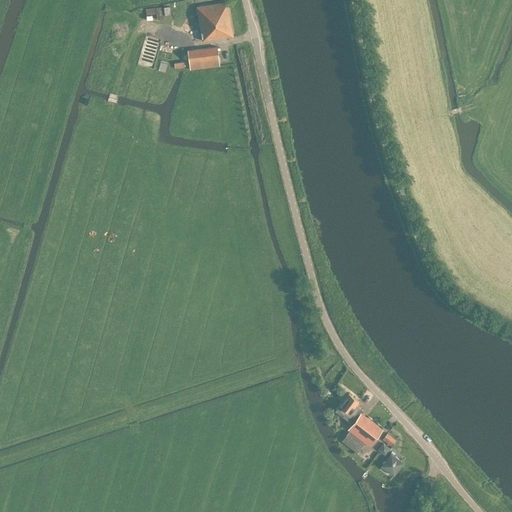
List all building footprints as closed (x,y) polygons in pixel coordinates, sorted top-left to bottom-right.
[(202,41),(232,36),(227,2),(203,6),(203,1),(196,2),(197,7),(202,41)] [(164,18),(163,11),(162,6),(145,9),(146,15),(156,13),(157,20),(164,18)] [(141,54),(155,58),(159,43),(146,39),(141,54)] [(190,69),(219,65),(217,47),(187,50),(190,69)] [(166,72),(168,62),(162,60),(159,70),(166,72)] [(371,445),(382,430),(361,413),(363,410),(356,405),(358,401),(348,393),(337,409),(335,411),(352,425),(350,428),(371,445)] [(361,447),(364,442),(350,431),(346,436),(342,441),(357,452),(361,447)] [(396,440),(388,433),(387,433),(382,439),(392,446),(396,440)] [(383,444),(378,450),(384,455),(389,449),(383,444)] [(405,464),(393,452),(382,464),(393,475),(405,464)]
